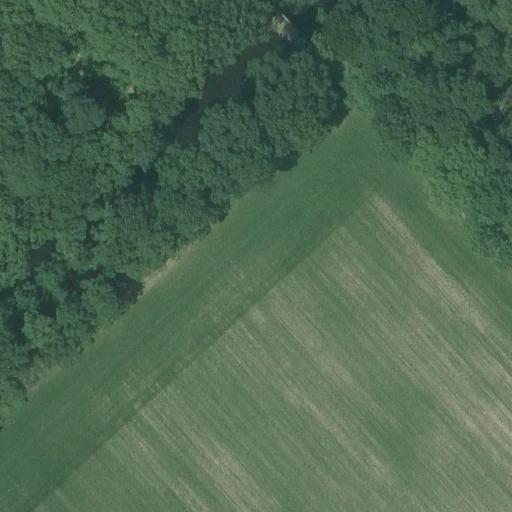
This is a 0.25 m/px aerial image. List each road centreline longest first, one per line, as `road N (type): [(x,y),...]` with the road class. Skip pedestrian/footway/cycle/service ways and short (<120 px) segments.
road 1 (track): [(0,219),(240,0)]
road 2 (track): [(454,0),(407,43),(319,64)]
